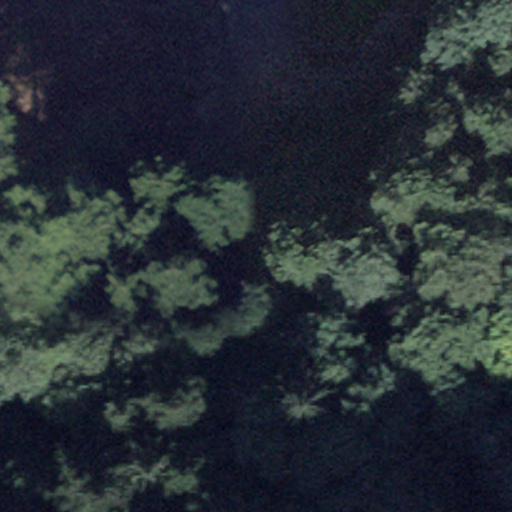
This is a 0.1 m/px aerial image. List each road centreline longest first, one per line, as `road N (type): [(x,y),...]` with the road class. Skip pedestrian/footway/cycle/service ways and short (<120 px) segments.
road 1 (track): [(0,283),(195,173),(304,75)]
road 2 (track): [(264,0),(265,32),(280,58),(304,75),(343,76),(376,61),(419,0)]
